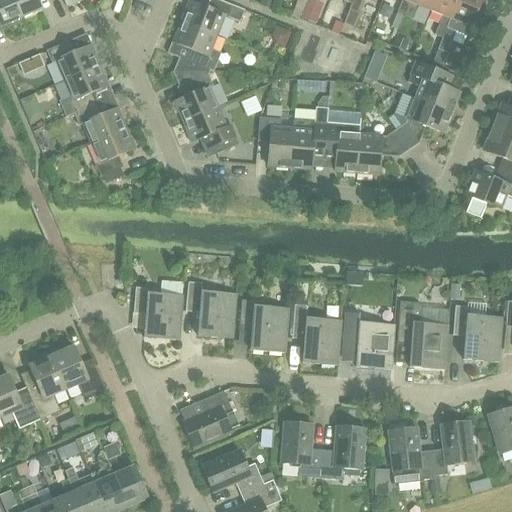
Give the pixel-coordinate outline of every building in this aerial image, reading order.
[(0,0),(0,27),(21,18),(12,0),(0,0)] [(12,0),(21,18),(41,10),(37,0),(12,0)] [(217,0),(209,0),(206,9),(188,2),(184,13),(186,14),(183,23),(216,36),(224,17),(239,23),(244,11),(217,0)] [(261,0),(260,5),(271,9),(274,0),(261,0)] [(297,0),(292,14),(300,17),(306,0),(297,0)] [(353,0),(351,4),(349,10),(357,13),(359,7),(361,0),(353,0)] [(401,0),(402,0),(391,26),(398,29),(403,16),(405,16),(411,0),(401,0)] [(417,6),(430,11),(434,0),(411,0),(405,16),(412,19),(417,6)] [(442,16),(437,29),(434,35),(442,39),(457,0),(434,0),(430,11),(442,16)] [(481,0),(457,0),(442,39),(438,50),(447,54),(455,32),(469,38),(473,28),(471,27),(481,0)] [(300,18),(315,25),(320,11),(305,4),(300,18)] [(334,21),(330,31),(339,35),(343,24),(334,21)] [(190,50),(182,72),(182,73),(209,72),(210,71),(213,72),(219,54),(210,50),(216,36),(183,23),(178,33),(176,32),(172,43),(190,50)] [(51,63),(55,61),(64,81),(97,67),(92,57),(95,56),(90,47),(91,46),(87,35),(46,51),(51,63)] [(396,36),(392,46),(404,52),(409,41),(396,36)] [(438,50),(433,63),(443,68),(449,55),(447,54),(438,50)] [(18,64),(23,75),(44,66),(40,55),(18,64)] [(441,73),(415,63),(408,82),(419,87),(414,99),(451,113),(459,93),(436,84),(441,73)] [(368,66),(363,77),(376,83),(381,71),(368,66)] [(65,118),(73,114),(74,114),(95,105),(91,94),(107,86),(103,76),(101,77),(97,67),(64,81),(70,96),(58,101),(65,118)] [(180,112),(184,122),(216,108),(208,88),(212,85),(208,75),(209,72),(182,73),(191,95),(173,102),(178,113),(180,112)] [(38,107),(33,96),(22,100),(26,111),(38,107)] [(317,103),(317,108),(327,108),(328,97),(322,97),(317,103)] [(414,138),(420,124),(443,134),(451,113),(414,99),(406,119),(405,123),(404,124),(398,117),(390,123),(395,129),(395,130),(408,151),(419,144),(414,138)] [(82,124),(90,144),(124,130),(120,120),(122,119),(117,109),(100,116),(95,105),(74,114),(78,126),(82,124)] [(511,108),(502,105),(493,128),(511,135),(511,108)] [(266,106),(265,116),(280,117),(281,107),(266,106)] [(237,145),(234,138),(230,126),(225,128),(216,108),(184,122),(188,132),(186,133),(190,143),(208,136),(215,154),(237,145)] [(309,170),(312,144),(324,145),(326,123),(327,108),(317,108),(315,108),(314,111),(294,110),(292,131),(289,168),(309,170)] [(257,142),(269,143),(267,166),(289,168),(292,131),(279,129),(280,120),(259,118),(257,142)] [(336,145),(334,172),(356,174),(359,135),(360,126),(326,123),(324,145),(336,145)] [(483,151),(507,161),(503,171),(511,174),(511,135),(493,128),(483,151)] [(122,167),(118,156),(135,149),(130,139),(128,140),(124,130),(90,144),(99,163),(95,166),(101,177),(103,177),(106,184),(123,176),(121,168),(122,167)] [(381,137),(359,135),(356,174),(377,175),(380,147),(391,147),(398,157),(408,151),(395,130),(385,137),(381,137)] [(500,209),(505,196),(511,198),(511,174),(503,171),(499,182),(475,172),(466,195),(500,209)] [(232,339),(233,332),(236,295),(201,292),(202,286),(188,284),(185,312),(199,314),(197,336),(232,339)] [(450,285),(449,300),(459,301),(460,285),(450,285)] [(136,288),(134,314),(145,315),(143,338),(178,341),(180,324),(182,297),(160,295),(147,294),(147,289),(136,288)] [(284,354),(288,310),(253,307),(254,302),(242,301),(240,327),(251,328),(249,351),(284,354)] [(397,344),(410,345),(408,367),(444,370),(448,327),(421,325),(422,309),(418,304),(400,303),(397,344)] [(290,339),(303,340),(302,363),(337,366),(340,322),(305,319),(306,307),(293,306),(290,339)] [(463,360),(498,362),(501,318),(466,316),(467,308),(455,307),(453,336),(465,337),(463,360)] [(343,343),(356,344),(354,367),(390,370),(394,327),(358,324),(359,311),(346,310),(343,343)] [(94,398),(105,394),(94,366),(82,370),(73,348),(72,348),(70,344),(49,353),(64,390),(76,385),(84,401),(93,397),(94,398)] [(29,366),(38,389),(27,394),(39,421),(60,411),(52,395),(64,390),(49,353),(28,362),(30,366),(29,366)] [(18,430),(38,421),(39,421),(27,394),(16,399),(7,376),(6,377),(4,373),(0,374),(0,417),(11,413),(18,430)] [(200,403),(205,413),(183,423),(194,449),(231,433),(223,416),(232,412),(224,392),(200,403)] [(499,455),(511,450),(511,408),(487,416),(499,455)] [(440,426),(443,450),(431,452),(434,477),(438,476),(447,475),(446,466),(473,463),(468,422),(440,426)] [(281,464),(299,465),(298,477),(320,479),(322,451),(310,450),(312,426),(284,423),(281,464)] [(335,452),(322,451),(320,479),(343,481),(343,469),(362,470),(365,430),(337,427),(335,452)] [(388,432),(393,472),(394,483),(412,481),(431,479),(434,479),(434,477),(431,452),(419,453),(416,428),(388,432)] [(108,460),(121,455),(115,443),(103,448),(108,460)] [(255,465),(246,468),(239,452),(202,468),(213,493),(236,484),(240,495),(263,485),(255,465)] [(36,458),(42,469),(49,466),(50,461),(47,454),(36,458)] [(104,511),(117,511),(126,508),(107,462),(106,462),(103,454),(96,456),(102,471),(89,476),(104,511)] [(133,467),(120,473),(114,459),(107,462),(126,508),(147,499),(133,467)] [(68,480),(73,493),(81,511),(104,511),(89,476),(77,481),(72,469),(65,472),(69,480),(68,480)] [(389,471),(375,470),(375,496),(388,496),(389,471)] [(478,481),(481,492),(491,489),(488,478),(478,481)] [(65,496),(53,501),(57,511),(81,511),(73,493),(68,480),(60,484),(65,496)] [(272,481),(263,485),(240,495),(245,505),(229,511),(264,511),(264,509),(281,501),(272,481)] [(57,511),(53,501),(41,506),(32,486),(25,489),(34,511),(57,511)] [(34,511),(25,489),(16,493),(25,511),(34,511)]
